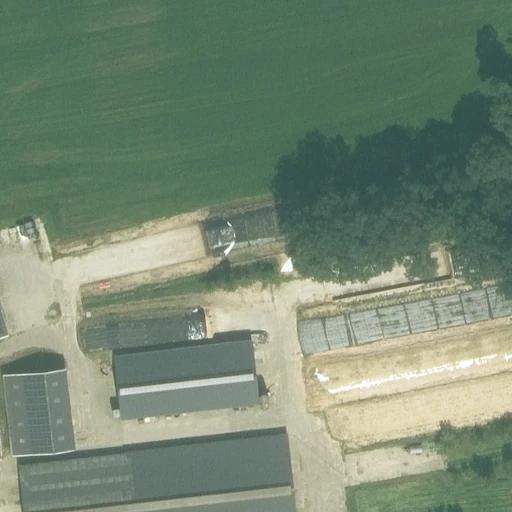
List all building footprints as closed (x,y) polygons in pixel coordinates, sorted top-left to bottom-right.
[(193,258),(217,256),(216,231),(191,233),(193,258)] [(207,308),(208,318),(197,320),(200,335),(255,326),(251,300),(207,308)] [(0,334),(8,333),(0,303),(0,334)] [(140,341),(140,327),(119,327),(119,341),(140,341)] [(122,416),(259,402),(253,340),(116,354),(122,416)] [(75,448),(66,367),(2,374),(12,456),(75,448)] [(294,511),(287,435),(126,452),(20,464),(24,501),(24,511),(294,511)]
